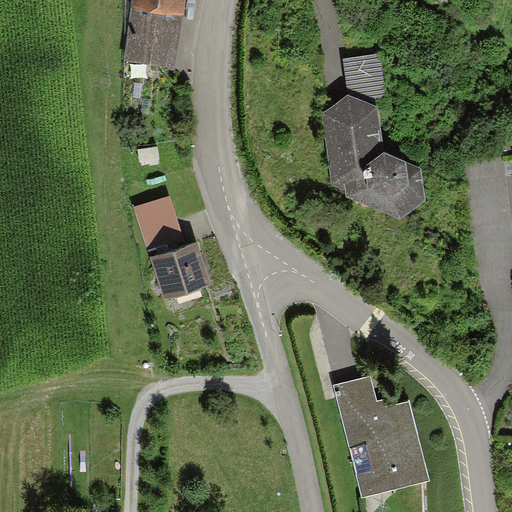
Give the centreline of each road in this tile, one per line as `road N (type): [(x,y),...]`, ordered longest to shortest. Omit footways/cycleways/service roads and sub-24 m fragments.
road 1 (residential): [(245,261),(265,259),(318,281),(443,371),(479,441),(487,511)]
road 2 (tertiary): [(223,0),(213,51),(215,150),(245,261)]
road 3 (tertiary): [(245,261),(312,511)]
